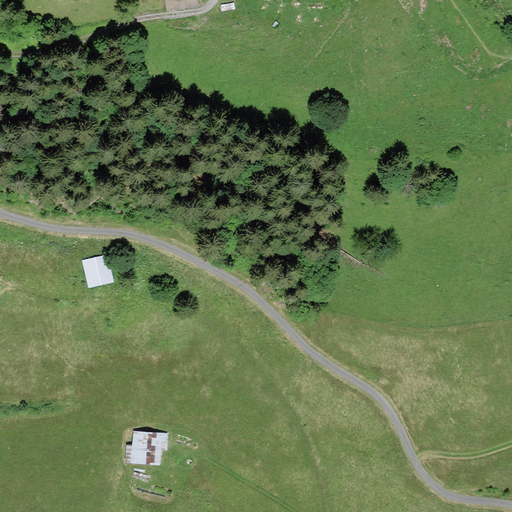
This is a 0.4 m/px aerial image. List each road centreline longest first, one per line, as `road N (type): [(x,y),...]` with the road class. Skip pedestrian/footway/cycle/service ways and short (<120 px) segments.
road 1 (unclassified): [(511,507),(460,501),(436,489),(385,406),(218,272),(124,233),(0,212)]
road 2 (unclassified): [(0,54),(45,52),(139,19),(209,9),(214,0)]
